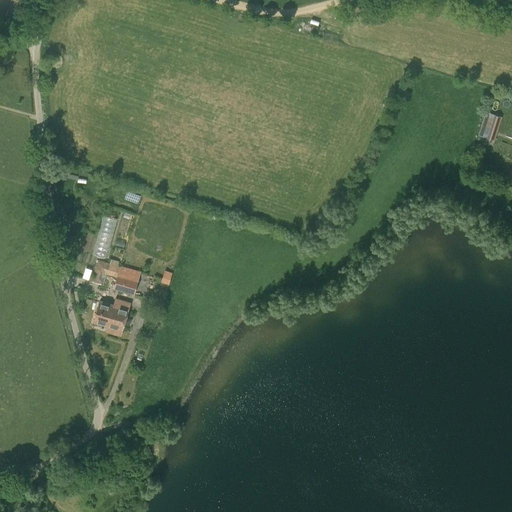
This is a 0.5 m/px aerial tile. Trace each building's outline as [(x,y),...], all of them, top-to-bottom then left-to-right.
[(501,117),(492,115),(485,112),(478,136),(494,141),(501,117)] [(100,271),(109,273),(111,266),(102,264),(100,271)] [(113,289),(133,295),(139,273),(119,267),(113,289)] [(165,270),(162,282),(170,285),(174,272),(165,270)] [(117,299),(116,306),(99,301),(93,322),(122,331),(128,309),(130,303),(117,299)]
